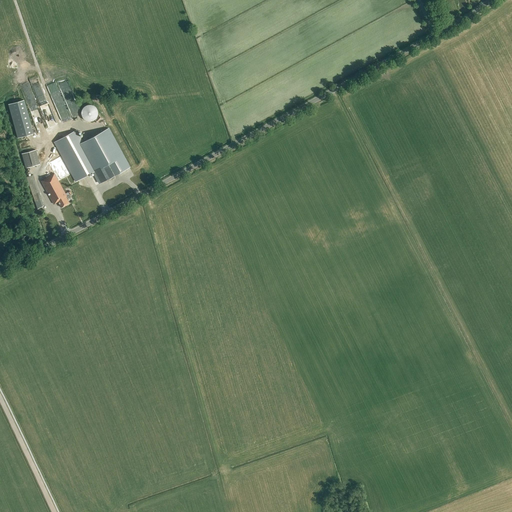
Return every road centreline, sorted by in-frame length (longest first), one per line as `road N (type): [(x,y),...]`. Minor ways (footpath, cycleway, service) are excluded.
road 1 (tertiary): [(0,271),(491,0)]
road 2 (track): [(62,131),(14,0)]
road 3 (track): [(54,511),(0,397)]
